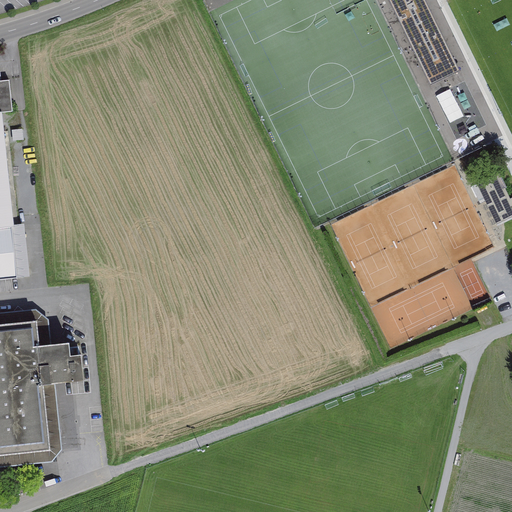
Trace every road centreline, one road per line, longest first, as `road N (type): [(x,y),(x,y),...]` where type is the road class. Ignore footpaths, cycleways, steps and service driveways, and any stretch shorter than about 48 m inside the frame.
road 1 (track): [(97,479),(482,339)]
road 2 (unknown): [(62,492),(73,447),(70,384),(62,335),(39,295)]
road 3 (track): [(440,511),(482,339)]
